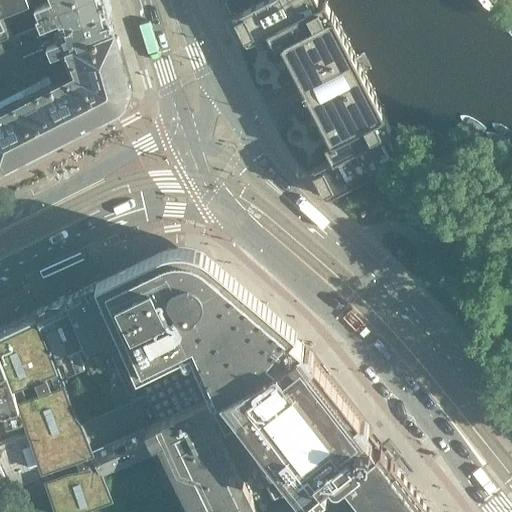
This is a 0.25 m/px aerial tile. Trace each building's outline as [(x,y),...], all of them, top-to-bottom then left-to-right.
[(108,9),(105,0),(40,0),(37,1),(41,13),(38,14),(42,23),(60,16),(64,27),(108,9)] [(386,118),(332,11),(330,12),(324,0),(319,3),(317,0),(261,0),(232,15),(231,13),(230,14),(233,20),(235,19),(245,38),(243,39),(245,44),(268,32),(275,46),(281,43),(331,141),(325,144),(332,158),(310,170),(312,174),(314,173),(324,192),(322,193),(324,197),(336,191),(337,192),(392,164),(391,163),(396,161),(398,158),(397,155),(396,154),(397,153),(391,140),(390,141),(386,133),(391,130),(385,119),(386,118)] [(17,22),(9,3),(0,6),(0,7),(8,26),(17,22)] [(8,26),(0,7),(0,43),(13,38),(8,26)] [(53,54),(114,30),(108,9),(64,27),(19,46),(22,54),(41,59),(53,54)] [(128,79),(128,78),(114,30),(53,54),(41,59),(22,54),(19,46),(16,39),(0,46),(0,166),(79,127),(118,106),(119,106),(122,104),(123,102),(125,100),(127,97),(128,95),(128,93),(129,91),(129,90),(129,88),(129,86),(129,84),(129,82),(128,79)] [(228,389),(304,345),(303,344),(292,335),(297,328),(213,258),(209,254),(206,252),(203,251),(198,248),(194,247),(191,246),(187,246),(184,245),(180,245),(175,245),(171,246),(168,246),(162,248),(159,249),(156,250),(96,279),(97,279),(146,394),(133,399),(133,401),(113,410),(97,417),(84,423),(93,443),(95,446),(148,425),(219,393),(228,389)] [(146,394),(97,279),(96,279),(66,294),(86,342),(94,363),(122,352),(133,381),(106,392),(109,401),(113,410),(133,401),(133,399),(146,394)] [(86,342),(66,294),(50,302),(77,366),(86,362),(79,345),(86,342)] [(77,366),(50,302),(35,309),(54,355),(61,352),(68,369),(77,366)] [(57,363),(54,355),(35,309),(0,325),(0,351),(11,382),(57,363)] [(381,444),(304,345),(228,389),(219,393),(268,497),(299,481),(310,495),(381,444)] [(11,382),(0,351),(0,397),(11,426),(25,420),(21,409),(11,382)] [(93,443),(84,423),(84,422),(81,420),(79,415),(69,389),(21,409),(25,420),(29,431),(41,464),(93,443)] [(434,511),(381,444),(310,495),(296,506),(272,503),(268,497),(219,393),(148,425),(157,448),(104,471),(109,483),(117,501),(121,511),(434,511)] [(113,410),(109,401),(93,408),(97,417),(113,410)] [(97,417),(93,408),(79,415),(81,420),(84,422),(84,423),(97,417)] [(0,490),(44,472),(41,464),(29,431),(0,442),(0,490)] [(109,483),(104,471),(101,463),(49,485),(57,505),(109,483)] [(121,511),(117,501),(90,511),(121,511)]
